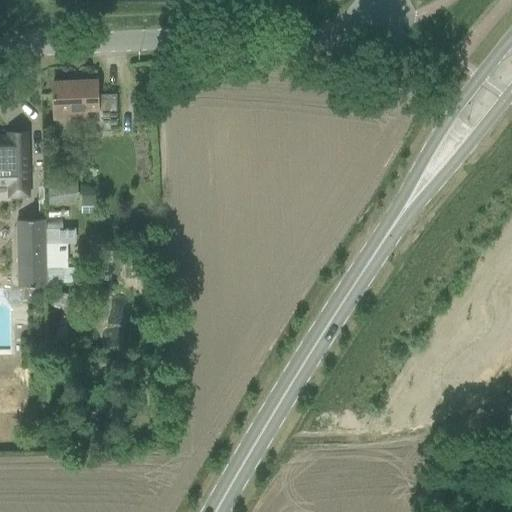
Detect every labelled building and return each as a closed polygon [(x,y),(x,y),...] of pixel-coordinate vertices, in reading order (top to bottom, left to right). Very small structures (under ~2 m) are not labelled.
[(95,109),(96,131),(118,130),(116,93),(97,94),(97,80),(53,82),(54,111),(95,109)] [(10,153),(10,135),(0,135),(0,183),(10,183),(10,194),(28,193),(27,152),(10,153)] [(47,182),(50,205),(77,199),(76,177),(47,182)] [(17,219),(19,284),(44,283),(43,219),(17,219)] [(60,277),(50,278),(51,287),(60,287),(60,277)] [(67,294),(56,332),(68,336),(80,298),(67,294)]
